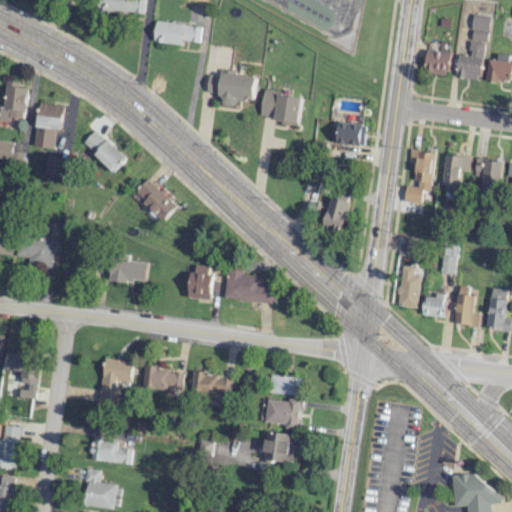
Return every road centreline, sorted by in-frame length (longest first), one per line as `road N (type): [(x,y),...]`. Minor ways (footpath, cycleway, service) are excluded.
road 1 (primary): [(0,26),(136,109),(479,429)]
road 2 (tertiary): [(408,0),(339,511)]
road 3 (tertiary): [(507,373),(0,302)]
road 4 (residential): [(71,312),(43,511)]
